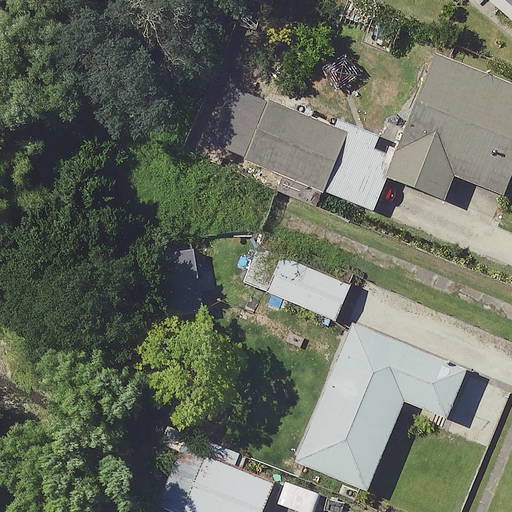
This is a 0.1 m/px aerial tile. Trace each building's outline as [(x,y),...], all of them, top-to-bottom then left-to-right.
[(511,0),(497,0),(511,13),(511,0)] [(354,139),(271,104),(246,164),(328,199),(354,139)] [(352,289),(283,260),(268,295),(337,324),(352,289)] [(468,376),(355,329),(297,466),(370,496),(407,407),(448,424),(468,376)] [(265,511),(275,488),(205,461),(185,511),(265,511)]
